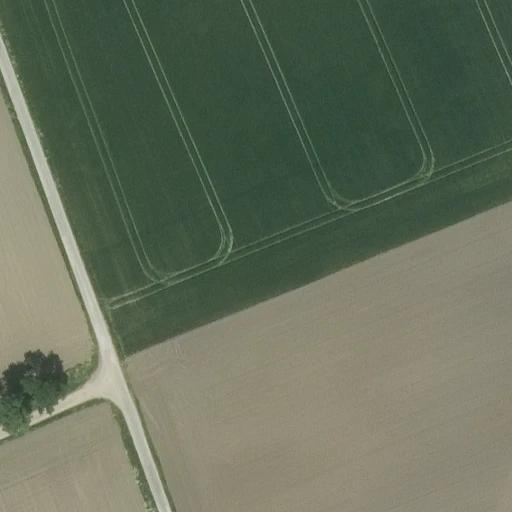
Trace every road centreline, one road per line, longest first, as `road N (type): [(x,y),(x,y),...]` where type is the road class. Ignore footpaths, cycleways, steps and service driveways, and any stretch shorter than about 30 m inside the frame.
road 1 (unclassified): [(163,511),(0,49)]
road 2 (track): [(0,433),(116,380)]
